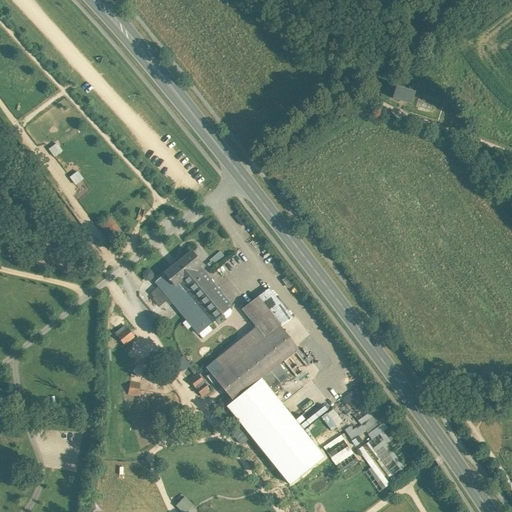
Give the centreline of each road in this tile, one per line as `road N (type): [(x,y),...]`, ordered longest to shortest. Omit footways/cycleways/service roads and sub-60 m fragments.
road 1 (primary): [(91,0),(242,179),(487,511)]
road 2 (unknown): [(206,205),(333,365),(332,381),(298,415)]
road 3 (track): [(377,68),(242,179)]
road 4 (track): [(511,152),(388,107),(377,68)]
road 5 (track): [(12,358),(42,469),(24,511)]
